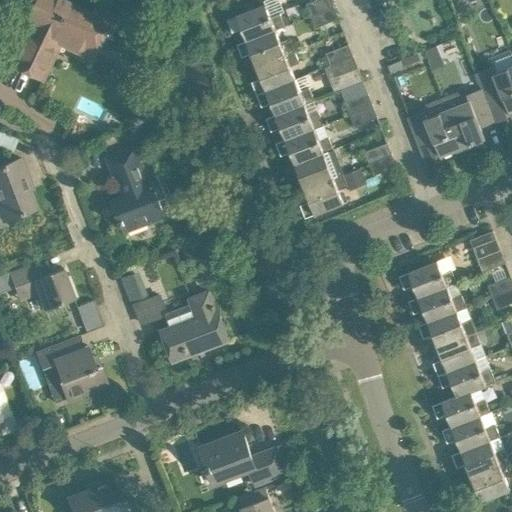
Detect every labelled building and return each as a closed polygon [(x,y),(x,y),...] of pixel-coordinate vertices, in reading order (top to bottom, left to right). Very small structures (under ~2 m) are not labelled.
[(27,27),(10,63),(33,74),(44,50),(53,55),(59,43),(62,36),(93,50),(90,57),(91,58),(96,49),(103,33),(108,35),(111,36),(113,34),(110,32),(117,17),(95,6),(92,13),(64,0),(36,0),(24,25),(27,27)] [(275,30),(284,26),(279,13),(285,11),(280,0),(262,0),(264,4),(228,19),(233,32),(242,28),(247,40),(245,40),(245,41),(274,29),(275,30)] [(310,15),(334,5),(332,0),(315,0),(306,4),(310,15)] [(315,27),(339,18),(334,5),(310,15),(315,27)] [(279,41),(275,30),(274,29),(245,41),(245,40),(237,43),(243,56),(252,53),(257,65),(293,50),(288,37),(279,41)] [(331,65),(354,55),(349,43),(326,53),(331,65)] [(491,66),(475,72),(481,88),(483,87),(490,105),(505,100),(509,111),(511,118),(511,53),(510,49),(487,58),(491,66)] [(257,94),(294,79),(289,66),(298,62),(293,50),(257,65),(262,77),(252,81),(257,94)] [(348,58),(331,65),(336,76),(340,74),(359,67),(354,55),(348,58)] [(441,55),(429,60),(433,69),(445,64),(441,55)] [(388,65),(392,75),(405,69),(401,60),(388,65)] [(304,103),(304,104),(313,100),(308,87),(298,91),(294,79),(257,94),(262,106),(271,102),(276,114),(304,103)] [(472,100),(447,109),(462,147),(485,138),(481,127),(494,122),(496,121),(490,105),(483,87),(481,88),(469,93),(472,100)] [(350,113),(373,104),(369,93),(346,102),(350,113)] [(308,115),(304,104),(304,103),(276,114),(267,117),(272,130),(281,127),(286,138),(313,128),(323,124),(318,112),(308,115)] [(355,125),(378,116),(373,104),(350,113),(355,125)] [(422,111),(408,117),(413,129),(415,133),(421,150),(422,150),(436,144),(441,156),(462,147),(447,109),(425,118),(422,111)] [(166,114),(147,121),(151,133),(167,127),(170,126),(166,114)] [(318,139),(313,128),(286,138),(276,142),(281,155),(291,151),(295,163),(332,149),(327,136),(318,139)] [(369,162),(392,153),(388,142),(365,151),(369,162)] [(141,161),(135,146),(107,157),(119,186),(122,185),(126,194),(112,199),(125,231),(165,216),(159,200),(172,195),(166,178),(161,180),(152,157),(141,161)] [(295,163),(286,167),(291,180),(301,176),(305,187),(343,172),(334,149),(332,149),(295,163)] [(374,175),(397,166),(392,153),(369,162),(374,175)] [(0,211),(3,220),(16,215),(35,208),(24,178),(29,176),(21,157),(0,165),(0,211)] [(353,187),(368,181),(362,168),(347,174),(353,187)] [(301,204),(306,217),(344,202),(339,189),(348,186),(343,172),(305,187),(310,200),(301,204)] [(473,247),(497,238),(493,230),(470,239),(473,247)] [(478,258),(501,249),(497,238),(473,247),(478,258)] [(75,297),(63,267),(44,275),(38,260),(8,272),(14,288),(19,286),(24,298),(38,293),(44,309),(75,297)] [(452,270),(443,274),(438,260),(400,275),(405,288),(414,285),(419,296),(448,285),(457,282),(452,270)] [(493,296),(511,288),(511,277),(511,275),(488,284),(493,296)] [(419,296),(409,300),(414,313),(424,309),(428,321),(457,310),(458,310),(467,307),(462,294),(453,298),(448,285),(419,296)] [(147,303),(142,288),(131,292),(136,306),(147,303)] [(498,308),(511,302),(511,288),(493,296),(498,308)] [(230,339),(223,321),(218,309),(215,310),(208,292),(189,299),(195,317),(162,329),(173,361),(230,339)] [(167,313),(166,313),(162,301),(140,309),(144,321),(167,313)] [(428,321),(419,324),(419,325),(424,337),(433,334),(438,346),(476,331),(472,319),(462,322),(458,310),(457,310),(428,321)] [(443,358),(434,362),(439,374),(477,359),(472,346),(481,343),(476,331),(438,346),(443,358)] [(88,345),(69,352),(66,353),(62,342),(35,352),(48,386),(61,381),(68,401),(108,385),(100,365),(96,366),(88,345)] [(477,359),(439,374),(443,386),(453,383),(457,395),(471,389),(472,390),(481,387),(496,381),(491,368),(482,371),(477,359)] [(482,415),(491,412),(481,387),(472,390),(471,389),(457,395),(433,404),(438,417),(448,414),(452,425),(481,414),(482,415)] [(500,436),(495,423),(497,423),(492,411),(491,412),(482,415),(481,414),(452,425),(443,429),(448,442),(457,438),(462,450),(491,439),(491,440),(499,437),(500,436)] [(292,469),(290,463),(283,444),(252,456),(243,430),(201,446),(214,482),(249,469),(255,486),(268,482),(267,479),(292,469)] [(462,450),(452,454),(458,467),(467,463),(472,475),(510,460),(505,448),(496,452),(491,440),(491,439),(462,450)] [(510,489),(505,476),(511,473),(511,465),(510,460),(472,475),(477,488),(467,491),(472,504),(510,489)] [(126,511),(114,479),(68,497),(73,511),(126,511)] [(274,511),(265,487),(238,497),(243,511),(274,511)]
